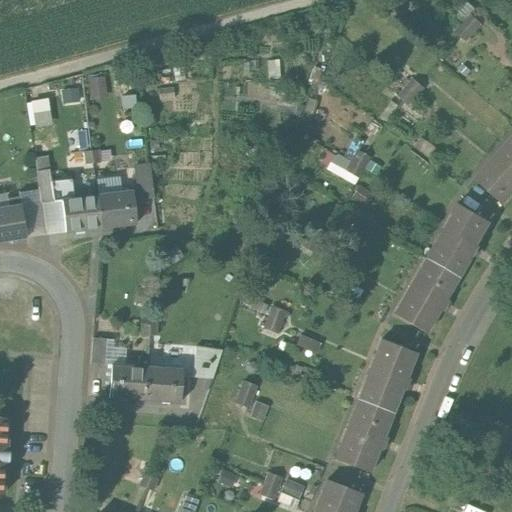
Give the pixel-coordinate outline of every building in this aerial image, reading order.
[(472,15),(455,33),(464,41),(481,24),(472,15)] [(432,54),(413,38),(407,45),(427,61),(432,54)] [(400,69),(390,61),(384,69),(394,77),(400,69)] [(84,77),(87,99),(107,96),(105,74),(84,77)] [(414,80),(410,77),(404,84),(407,87),(399,97),(408,105),(423,88),(415,78),(414,80)] [(31,127),(51,122),(46,96),(26,100),(31,127)] [(511,138),(476,178),(502,203),(511,192),(511,138)] [(99,151),(91,152),(92,165),(101,163),(99,151)] [(369,158),(357,152),(346,172),(357,179),(369,158)] [(149,166),(134,168),(137,192),(131,193),(132,200),(153,198),(149,166)] [(366,205),(374,193),(358,183),(351,196),(366,205)] [(131,193),(95,197),(98,230),(135,226),(132,200),(131,193)] [(95,197),(62,201),(66,234),(98,230),(95,197)] [(8,208),(0,209),(0,242),(26,238),(19,198),(6,200),(8,208)] [(426,259),(455,277),(468,256),(470,257),(477,245),(475,244),(487,223),(457,206),(426,259)] [(313,227),(302,248),(314,255),(325,234),(313,227)] [(455,277),(426,259),(393,315),(423,332),(436,310),(439,311),(444,302),(441,301),(455,277)] [(284,314),(271,309),(263,331),(276,335),(284,314)] [(133,324),(113,322),(112,334),(132,335),(133,324)] [(300,333),(295,345),(315,354),(321,342),(300,333)] [(358,400),(390,413),(399,389),(403,390),(407,378),(404,377),(412,354),(380,342),(358,400)] [(219,352),(195,349),(193,379),(212,380),(219,352)] [(146,369),(111,366),(108,398),(144,402),(146,369)] [(183,373),(146,369),(144,402),(180,405),(183,373)] [(256,387),(244,383),(236,406),(248,410),(256,387)] [(390,413),(358,400),(336,460),(368,472),(377,447),(381,448),(384,438),(381,437),(390,413)] [(8,419),(0,418),(0,494),(3,495),(5,462),(8,462),(9,452),(6,452),(8,419)] [(144,476),(139,489),(145,492),(150,479),(144,476)] [(281,481),(269,476),(260,497),(272,502),(281,481)] [(157,482),(150,479),(145,492),(151,495),(157,482)] [(316,511),(352,511),(359,495),(327,483),(316,511)] [(185,498),(179,511),(194,511),(198,503),(185,498)]
